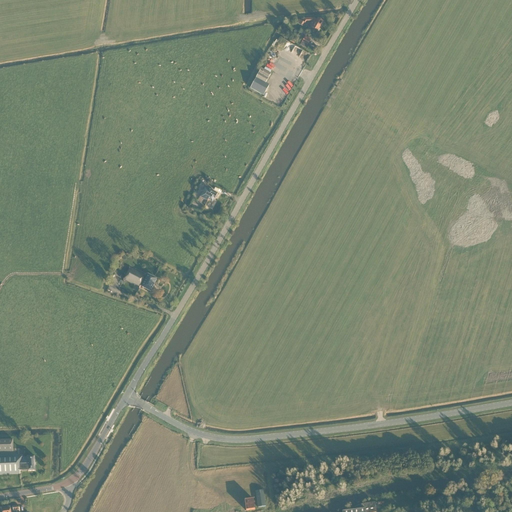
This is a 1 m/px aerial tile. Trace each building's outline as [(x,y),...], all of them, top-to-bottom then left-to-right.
[(323,21),(318,18),(317,20),(314,18),(310,26),(313,28),(318,31),(323,21)] [(308,45),(310,40),(305,37),(302,42),(308,45)] [(256,78),(265,83),(270,74),(261,69),(256,78)] [(265,83),(256,78),(250,88),(263,95),(269,85),(265,83)] [(209,190),(204,188),(199,197),(207,201),(208,200),(212,202),(214,199),(215,200),(215,199),(216,199),(218,195),(217,194),(209,190)] [(148,275),(146,278),(145,277),(146,275),(130,268),(123,280),(139,288),(140,286),(142,287),(150,292),(157,279),(148,275)] [(0,452),(13,452),(13,440),(0,440),(0,452)] [(19,456),(20,471),(28,471),(28,472),(35,471),(34,456),(27,457),(27,458),(22,458),(22,455),(19,456)] [(20,471),(19,456),(0,456),(0,474),(20,474),(20,471)] [(255,491),(258,507),(265,506),(263,490),(255,491)] [(247,497),(244,498),(244,501),(246,511),(255,510),(253,499),(247,500),(247,497)] [(364,505),(364,511),(375,511),(375,503),(374,503),(375,503),(367,504),(364,505)]
